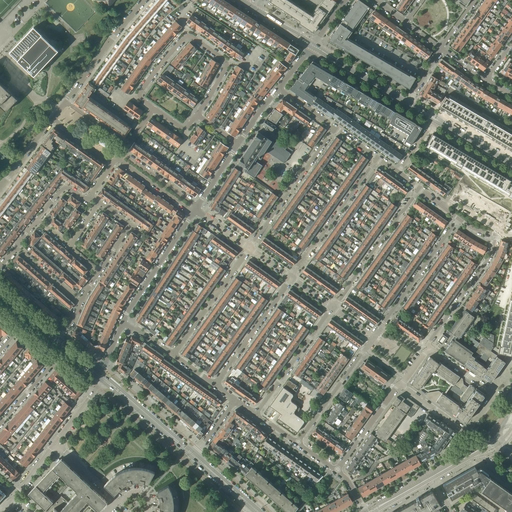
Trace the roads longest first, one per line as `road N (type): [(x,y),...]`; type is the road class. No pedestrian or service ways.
road 1 (residential): [(153,108),(139,93),(190,35),(227,65),(197,114)]
road 2 (residential): [(374,338),(458,218)]
road 3 (residential): [(334,129),(249,248)]
road 4 (residential): [(291,278),(376,159)]
road 5 (residential): [(417,189),(332,308)]
road 6 (residential): [(122,322),(195,210)]
road 7 (residential): [(500,233),(427,345)]
road 8 (residential): [(291,278),(214,385)]
road 9 (residential): [(172,354),(249,248)]
road 10 (residential): [(255,414),(332,308)]
road 11 (residential): [(296,442),(374,338)]
road 12 (residential): [(143,0),(65,101)]
road 13 (tertiary): [(193,456),(100,376)]
